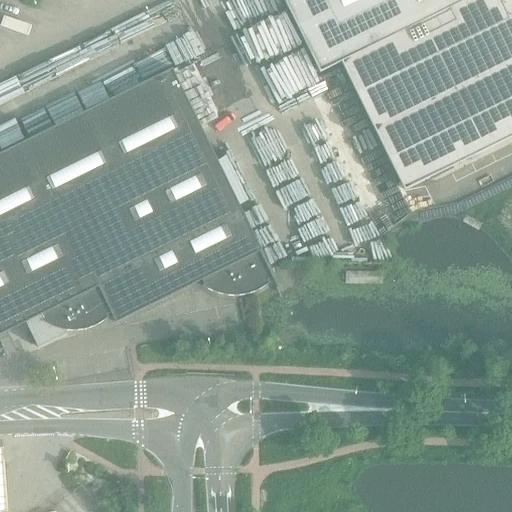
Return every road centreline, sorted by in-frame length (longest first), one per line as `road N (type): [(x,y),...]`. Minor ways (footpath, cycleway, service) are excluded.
road 1 (tertiary): [(400,410),(254,389),(231,392),(206,410)]
road 2 (unclassified): [(206,410),(181,395),(137,394),(64,397),(21,415)]
road 3 (tertiary): [(229,436),(400,410)]
road 4 (unclassified): [(21,415),(64,427),(189,436)]
